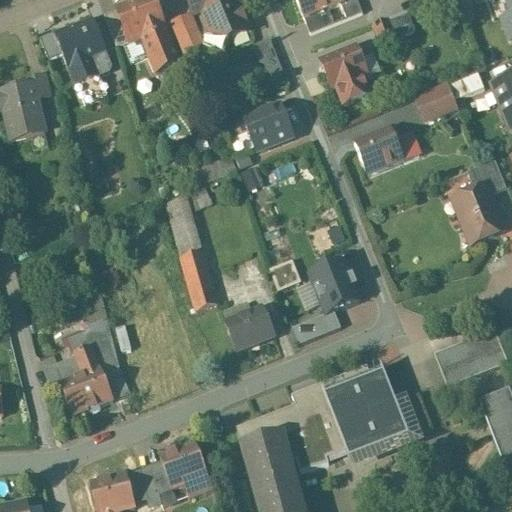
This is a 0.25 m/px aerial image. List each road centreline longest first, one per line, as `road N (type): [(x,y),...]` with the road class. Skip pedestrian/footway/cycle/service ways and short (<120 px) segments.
road 1 (residential): [(51,463),(393,332)]
road 2 (residential): [(393,332),(262,0)]
road 3 (residential): [(511,287),(393,332)]
